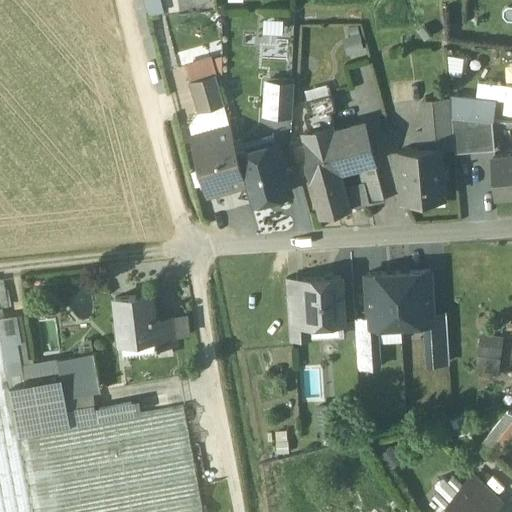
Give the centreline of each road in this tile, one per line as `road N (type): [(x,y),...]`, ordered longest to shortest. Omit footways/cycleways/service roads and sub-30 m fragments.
road 1 (residential): [(511,233),(192,251)]
road 2 (track): [(238,511),(192,251)]
road 3 (track): [(192,251),(124,0)]
road 4 (track): [(0,273),(192,251)]
